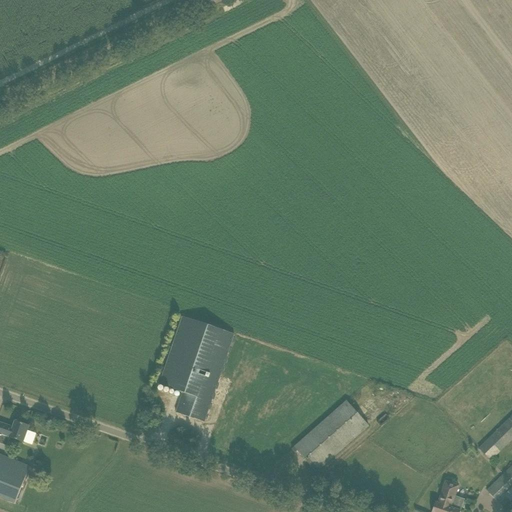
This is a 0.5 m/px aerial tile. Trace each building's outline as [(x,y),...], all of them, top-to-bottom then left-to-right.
[(204,422),(207,413),(234,334),(182,317),(159,385),(183,393),(176,413),(204,422)] [(347,401),(292,450),(295,453),(297,451),(307,462),(313,469),(309,472),(312,476),(369,426),(347,401)] [(491,460),(511,439),(511,417),(480,449),(491,460)] [(23,442),(28,426),(16,422),(13,428),(0,423),(0,434),(10,438),(23,442)] [(30,467),(0,454),(0,497),(15,504),(30,467)] [(511,466),(507,471),(504,468),(499,474),(501,477),(487,491),(499,503),(511,489),(511,466)] [(460,511),(461,510),(451,507),(458,486),(446,482),(438,504),(436,503),(432,511),(460,511)]
